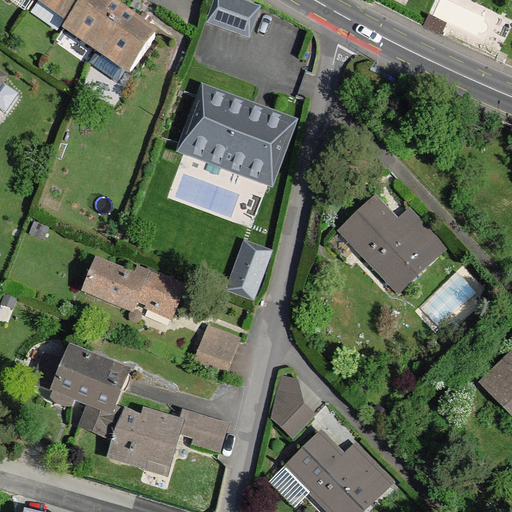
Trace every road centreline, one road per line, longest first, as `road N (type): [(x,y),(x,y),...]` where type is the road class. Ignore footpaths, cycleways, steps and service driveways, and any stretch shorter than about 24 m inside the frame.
road 1 (residential): [(343,15),(228,511)]
road 2 (tertiary): [(511,96),(343,15)]
